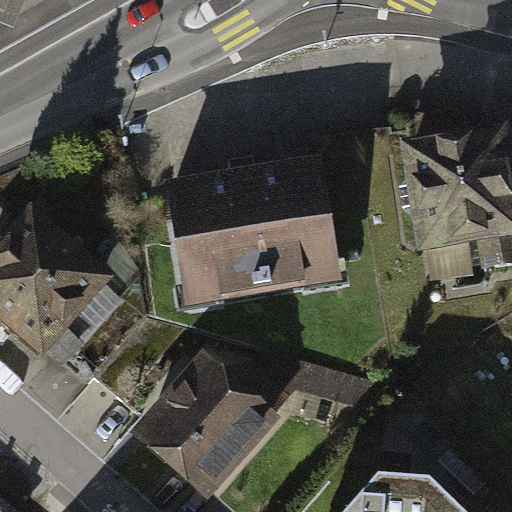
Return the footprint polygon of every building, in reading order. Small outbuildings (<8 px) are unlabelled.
[(0,0),(0,24),(13,30),(25,0),(0,0)] [(57,0),(33,0),(33,1),(54,10),(57,0)] [(511,193),(501,136),(384,157),(407,279),(511,260),(511,193)] [(312,169),(160,196),(177,287),(329,260),(312,169)] [(102,282),(33,222),(0,259),(0,313),(42,350),(102,282)] [(202,368),(143,433),(206,490),(265,425),(202,368)] [(380,489),(360,511),(449,511),(428,493),(380,489)]
